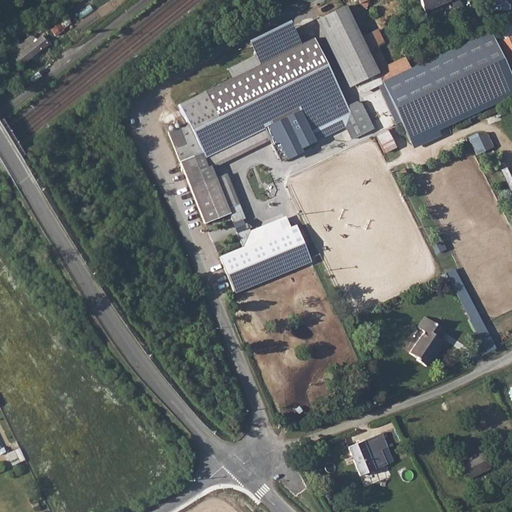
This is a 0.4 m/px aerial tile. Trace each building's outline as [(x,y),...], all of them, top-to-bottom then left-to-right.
[(449,0),(418,0),(424,11),(449,0)] [(345,7),(322,19),(355,86),(379,74),(361,39),(345,7)] [(500,41),(496,43),(508,68),(511,73),(511,72),(511,31),(507,19),(494,25),(500,41)] [(58,24),(51,29),(56,35),(63,29),(58,24)] [(232,147),(205,160),(209,169),(213,170),(214,171),(221,167),(219,163),(270,138),(271,142),(280,159),(287,162),(313,149),(311,144),(314,142),(311,134),(351,113),(348,108),(314,40),(300,47),(288,26),(247,45),(255,58),(227,72),(232,81),(206,94),(232,147)] [(361,39),(379,74),(401,63),(400,61),(388,67),(378,47),(385,44),(378,30),(361,39)] [(496,43),(490,30),(412,67),(372,87),(392,130),(397,127),(410,154),(435,142),(432,136),(511,97),(511,75),(511,73),(508,68),(496,43)] [(18,42),(8,50),(13,57),(12,58),(20,67),(48,44),(41,35),(36,39),(32,34),(19,44),(18,42)] [(407,57),(400,61),(401,63),(379,74),(355,86),(356,93),(372,87),(412,67),(407,57)] [(209,169),(205,160),(232,147),(206,94),(178,107),(186,126),(180,129),(192,159),(180,164),(206,226),(238,212),(233,201),(226,204),(217,181),(213,170),(209,169)] [(348,108),(351,113),(362,136),(374,131),(359,102),(348,108)] [(351,113),(311,134),(314,142),(346,128),(353,141),(362,136),(351,113)] [(376,133),(384,153),(398,147),(390,128),(376,133)] [(168,135),(180,164),(192,159),(180,129),(168,135)] [(487,130),(470,138),(478,154),(495,146),(487,130)] [(219,163),(221,167),(271,142),(270,138),(219,163)] [(226,204),(233,201),(224,178),(217,181),(226,204)] [(288,226),(221,258),(238,294),(306,262),(288,226)] [(440,337),(429,330),(435,322),(425,315),(418,326),(424,330),(409,351),(417,356),(416,358),(425,365),(436,350),(437,351),(444,341),(440,337)] [(435,322),(429,330),(440,337),(445,329),(435,322)] [(373,435),(349,446),(361,475),(387,463),(380,450),(388,447),(380,432),(373,435)] [(9,453),(13,464),(26,459),(21,448),(9,453)] [(480,449),(460,459),(471,478),(490,468),(480,449)]
